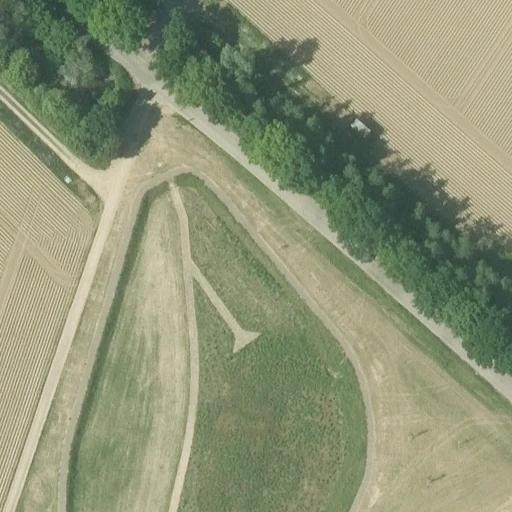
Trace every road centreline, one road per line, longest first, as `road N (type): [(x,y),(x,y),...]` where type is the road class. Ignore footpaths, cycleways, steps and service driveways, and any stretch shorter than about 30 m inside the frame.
road 1 (unclassified): [(59,0),(511,389)]
road 2 (track): [(511,284),(187,4),(135,65)]
road 3 (track): [(155,81),(8,511)]
road 4 (track): [(107,215),(0,108)]
